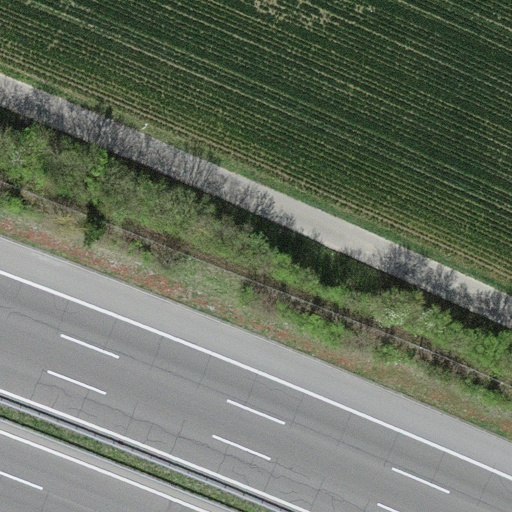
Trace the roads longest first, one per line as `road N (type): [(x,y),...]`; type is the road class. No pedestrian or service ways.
road 1 (track): [(0,89),(511,313)]
road 2 (motorway): [(447,511),(0,331)]
